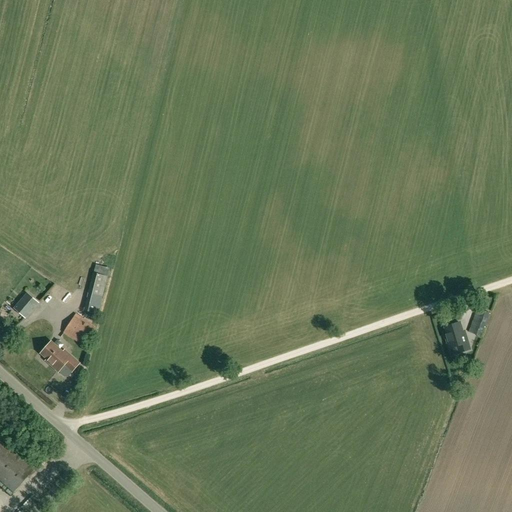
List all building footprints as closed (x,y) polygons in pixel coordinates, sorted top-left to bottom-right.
[(96,264),(94,272),(108,276),(110,268),(96,264)] [(108,276),(94,272),(93,272),(84,310),(99,314),(108,276)] [(39,302),(28,293),(14,308),(25,318),(39,302)] [(490,313),(477,308),(469,331),(481,335),(490,313)] [(97,327),(76,313),(64,332),(84,346),(97,327)] [(460,352),(469,349),(465,335),(463,335),(459,323),(445,327),(449,339),(447,340),(450,347),(458,345),(460,352)] [(64,351),(52,341),(42,352),(52,361),(51,363),(60,370),(66,364),(73,370),(80,362),(65,350),(64,351)] [(0,440),(0,479),(14,492),(33,470),(0,440)]
